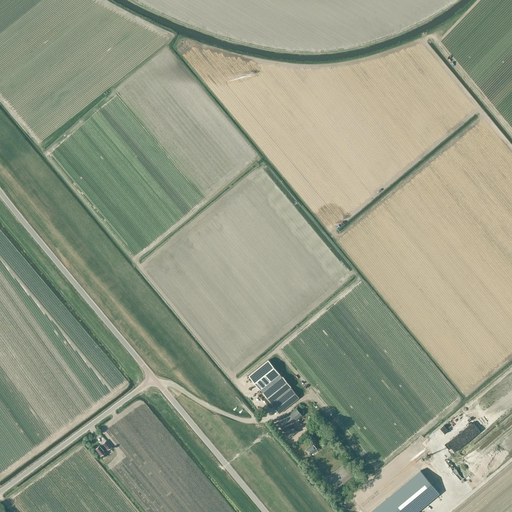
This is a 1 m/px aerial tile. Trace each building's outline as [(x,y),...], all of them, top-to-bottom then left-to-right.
[(269,360),(249,376),(263,393),(270,387),(282,377),(269,360)] [(299,398),(292,388),(291,387),(283,376),(282,377),(270,387),(263,393),(272,404),(280,414),(299,398)] [(303,416),(296,408),(277,423),(290,438),(297,432),(292,425),(303,416)] [(103,444),(100,446),(100,445),(95,449),(100,456),(107,450),(108,450),(111,447),(106,441),(102,444),(103,444)] [(353,497),(365,511),(370,511),(420,471),(419,469),(434,457),(420,441),(353,497)] [(313,444),(313,443),(306,449),(306,450),(306,451),(308,453),(310,455),(314,452),(315,453),(318,450),(320,449),(315,442),(313,444)] [(420,471),(370,511),(417,511),(440,494),(420,471)]
